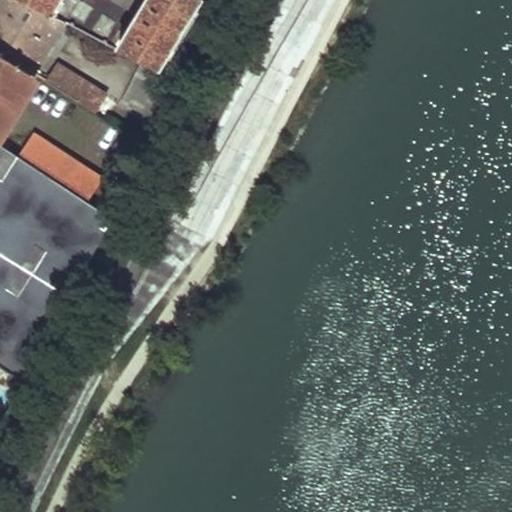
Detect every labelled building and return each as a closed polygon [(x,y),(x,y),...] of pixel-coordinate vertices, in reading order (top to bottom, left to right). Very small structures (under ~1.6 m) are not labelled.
[(0,0),(0,51),(30,71),(32,72),(65,19),(27,0),(0,0)] [(141,60),(156,68),(194,0),(27,0),(65,19),(141,60)] [(0,118),(30,71),(0,51),(0,118)] [(91,111),(100,117),(113,97),(58,60),(45,81),(91,111)] [(119,98),(149,119),(165,73),(156,68),(141,60),(119,98)] [(30,132),(15,156),(83,202),(99,179),(30,132)] [(0,367),(19,379),(79,258),(105,217),(83,202),(15,156),(0,145),(0,367)]
